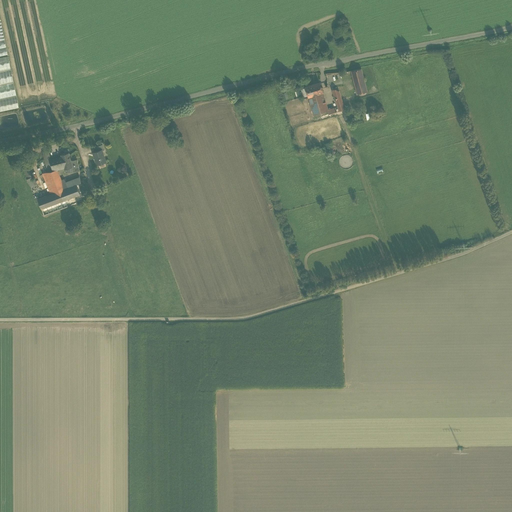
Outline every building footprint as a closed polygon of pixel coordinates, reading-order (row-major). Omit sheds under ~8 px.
[(7,56),(0,57),(0,55),(7,54),(0,21),(0,111),(18,108),(7,56)] [(361,69),(351,71),(357,94),(367,91),(361,69)] [(319,82),(305,86),(308,96),(322,92),(319,82)] [(338,91),(335,89),(332,89),(338,105),(338,106),(340,110),(344,109),(338,91)] [(322,92),(308,96),(314,118),(340,110),(338,106),(327,109),(322,92)] [(97,151),(93,152),(97,164),(106,161),(102,150),(102,149),(97,151)] [(69,153),(61,155),(64,168),(64,169),(69,168),(71,172),(80,170),(77,159),(71,161),(69,153)] [(50,157),(49,158),(52,171),(47,172),(42,173),(50,194),(63,189),(61,184),(56,170),(64,168),(61,155),(50,157)] [(49,158),(44,160),(47,172),(52,171),(49,158)] [(33,176),(29,167),(23,169),(27,179),(33,176)] [(27,179),(31,189),(37,187),(33,176),(27,179)] [(79,177),(61,184),(63,189),(76,184),(81,183),(79,177)] [(50,194),(37,199),(41,209),(65,200),(80,194),(78,187),(76,184),(63,189),(50,194)] [(65,200),(41,209),(44,216),(68,207),(65,200)]
